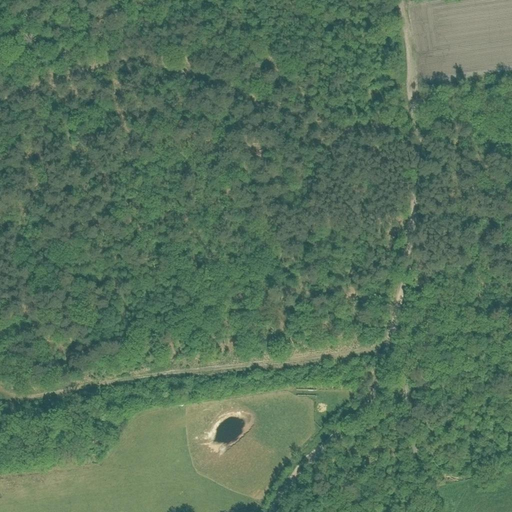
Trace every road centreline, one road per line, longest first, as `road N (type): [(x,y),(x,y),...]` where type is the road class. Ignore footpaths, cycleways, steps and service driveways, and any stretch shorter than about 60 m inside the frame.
road 1 (track): [(406,247),(374,398),(301,466),(272,511)]
road 2 (track): [(402,0),(417,126)]
road 3 (track): [(417,126),(406,247)]
